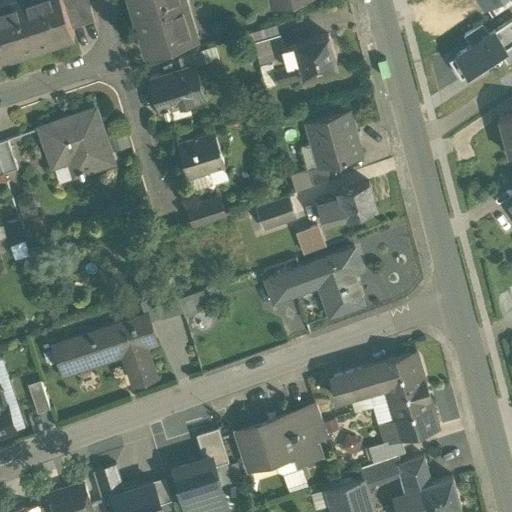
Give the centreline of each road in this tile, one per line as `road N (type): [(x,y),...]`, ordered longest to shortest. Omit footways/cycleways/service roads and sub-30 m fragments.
road 1 (residential): [(0,467),(464,303)]
road 2 (tertiary): [(464,303),(382,0)]
road 3 (tertiary): [(511,500),(464,303)]
road 4 (residential): [(163,196),(116,61)]
road 5 (residential): [(0,96),(116,61)]
